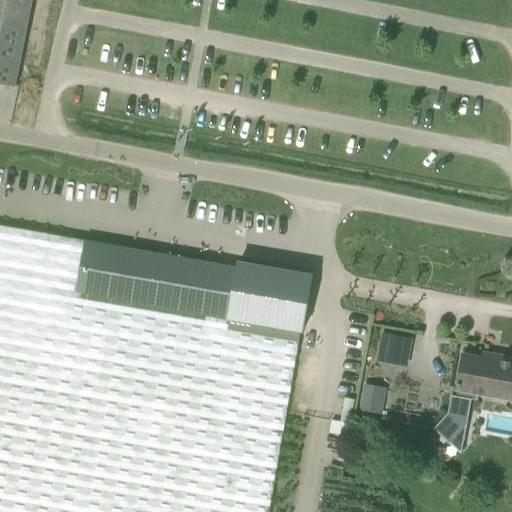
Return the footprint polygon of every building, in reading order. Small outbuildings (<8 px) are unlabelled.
[(0,0),(0,84),(15,88),(19,68),(31,0),(0,0)] [(0,511),(268,511),(309,280),(0,225),(0,511)] [(383,331),(377,359),(408,367),(415,338),(383,331)] [(496,361),(463,355),(457,389),(510,399),(511,390),(511,358),(497,356),(496,361)] [(363,385),(359,411),(381,415),(385,389),(363,385)] [(440,439),(465,444),(474,398),(450,393),(440,439)]
